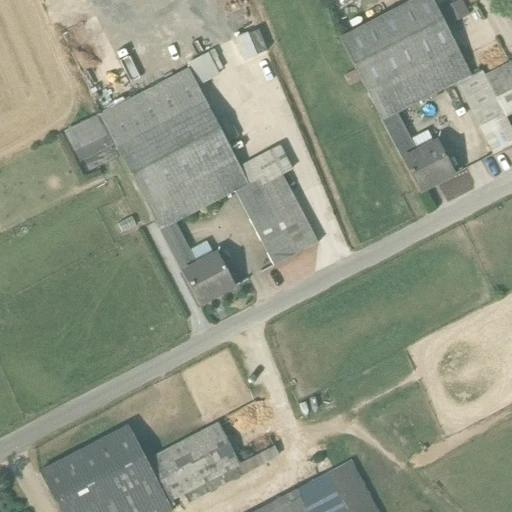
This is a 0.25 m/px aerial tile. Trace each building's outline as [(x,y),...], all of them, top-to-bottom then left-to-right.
[(381,122),(392,117),(470,77),(430,0),(418,0),(339,41),(381,122)] [(238,36),(246,59),(269,51),(261,29),(238,36)] [(482,73),(457,86),(493,157),(511,147),(511,131),(496,100),(511,91),(511,70),(509,64),(484,77),(482,73)] [(188,72),(66,135),(80,163),(113,145),(158,231),(170,225),(233,192),(273,269),(318,246),(282,176),(291,171),(279,149),(240,170),(188,72)] [(392,117),(381,122),(419,195),(454,177),(437,143),(412,156),(392,117)] [(170,225),(158,231),(198,308),(234,289),(217,256),(192,268),(170,225)] [(218,426),(145,463),(167,504),(183,496),(239,467),(218,426)] [(128,428),(38,474),(57,511),(170,511),(167,504),(145,463),(128,428)] [(274,449),(239,467),(183,496),(187,505),(278,459),(274,449)] [(375,511),(351,464),(296,492),(305,511),(375,511)] [(305,511),(296,492),(257,511),(305,511)]
